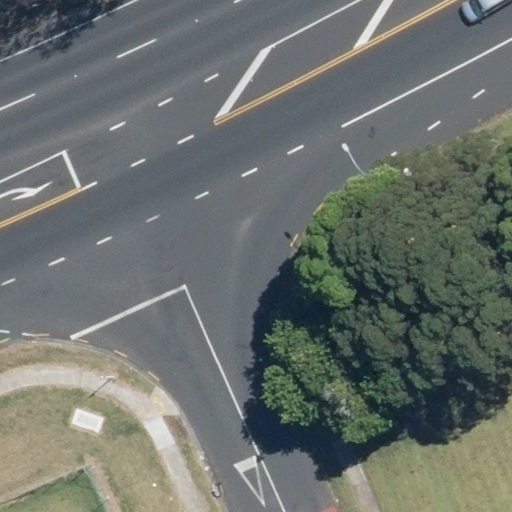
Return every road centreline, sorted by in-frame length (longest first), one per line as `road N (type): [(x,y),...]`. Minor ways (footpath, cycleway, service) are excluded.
road 1 (secondary): [(511,31),(152,217)]
road 2 (tertiary): [(285,511),(152,217)]
road 3 (secondary): [(87,76),(244,0)]
road 4 (secondary): [(152,217),(0,281)]
road 5 (tertiary): [(152,217),(87,76)]
